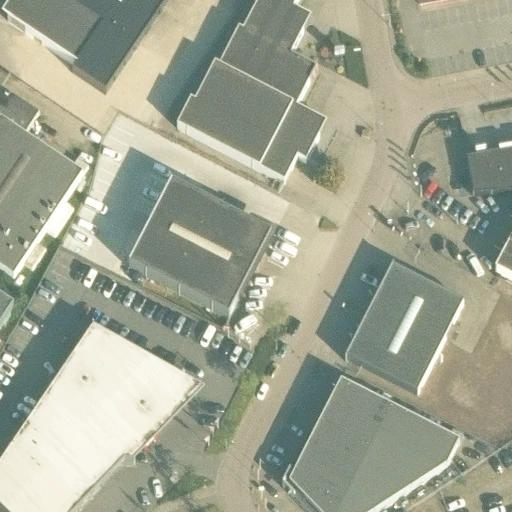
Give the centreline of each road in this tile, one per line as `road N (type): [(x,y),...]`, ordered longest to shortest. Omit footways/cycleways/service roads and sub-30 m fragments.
road 1 (unclassified): [(241,511),(237,473),(383,179),(390,107)]
road 2 (unclassified): [(511,85),(390,107)]
